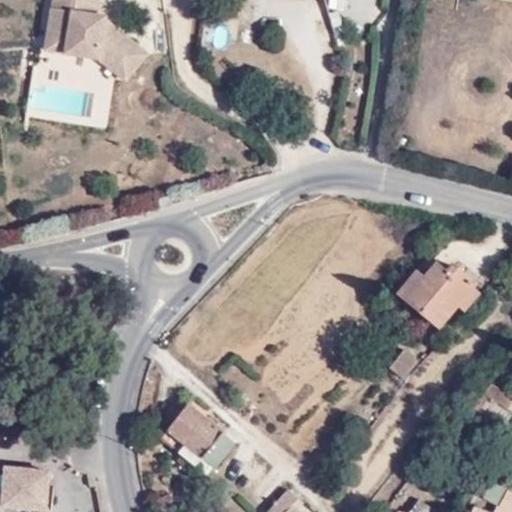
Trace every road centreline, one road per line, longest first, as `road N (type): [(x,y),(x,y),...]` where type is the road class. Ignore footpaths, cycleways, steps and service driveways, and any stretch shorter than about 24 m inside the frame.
road 1 (unclassified): [(278,187),(329,167),(384,174),(511,211)]
road 2 (unclassified): [(118,511),(117,397),(162,292)]
